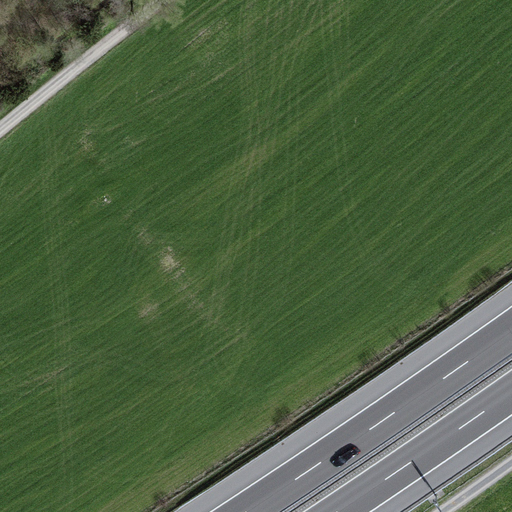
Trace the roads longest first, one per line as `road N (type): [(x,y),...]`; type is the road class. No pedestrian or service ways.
road 1 (motorway): [(511,329),(244,511)]
road 2 (track): [(0,131),(177,0)]
road 3 (motorway): [(340,511),(511,394)]
